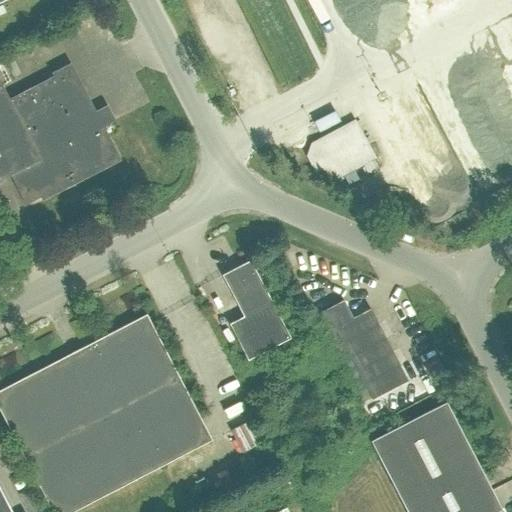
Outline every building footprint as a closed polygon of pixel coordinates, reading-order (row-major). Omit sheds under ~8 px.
[(8,99),(0,83),(0,180),(9,177),(24,206),(115,159),(67,69),(8,99)] [(314,151),(305,156),(317,178),(326,173),(331,182),(376,158),(354,120),(310,143),(314,151)] [(220,276),(242,317),(228,325),(247,361),(289,339),(248,261),(220,276)] [(371,400),(406,381),(368,310),(351,319),(342,302),(324,311),(371,400)] [(73,511),(211,441),(146,315),(0,390),(0,412),(51,511),(73,511)] [(445,403),(369,442),(405,511),(503,511),(501,509),(494,511),(480,511),(467,485),(484,476),(445,403)] [(223,423),(235,445),(253,435),(242,413),(223,423)] [(0,511),(10,511),(0,492),(0,511)] [(285,511),(279,500),(254,511),(285,511)]
